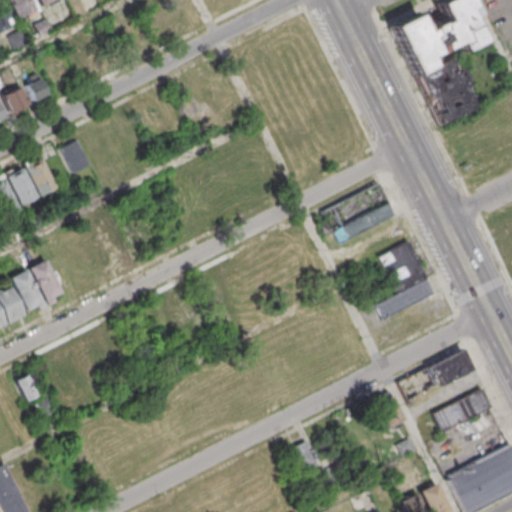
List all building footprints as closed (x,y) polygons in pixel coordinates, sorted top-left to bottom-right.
[(5,0),(15,19),(34,10),(29,1),(29,0),(5,0)] [(435,125),(477,106),(456,60),(434,69),(429,58),(456,45),(459,51),(482,40),(463,0),(438,0),(432,3),(441,21),(420,30),(414,16),(391,27),(435,125)] [(0,30),(10,25),(2,7),(0,8),(0,30)] [(141,17),(152,40),(170,31),(159,8),(141,17)] [(99,67),(85,37),(69,45),(83,75),(99,67)] [(46,94),(36,75),(21,83),(32,102),(46,94)] [(0,94),(9,114),(27,105),(18,86),(0,94)] [(75,139),(58,147),(71,172),(87,164),(75,139)] [(37,158),(21,166),(37,195),(53,187),(37,158)] [(18,167),(2,176),(18,205),(34,197),(18,167)] [(0,215),(14,210),(1,175),(0,175),(0,215)] [(336,243),(329,230),(384,202),(391,214),(336,243)] [(511,223),(495,230),(511,273),(511,223)] [(133,252),(117,226),(101,236),(116,261),(133,252)] [(374,255),(393,293),(424,277),(405,240),(374,255)] [(24,267),(41,258),(58,291),(48,297),(50,300),(43,304),(24,267)] [(22,268),(6,276),(23,309),(33,304),(35,308),(41,305),(22,268)] [(211,305),(223,299),(211,273),(199,279),(211,305)] [(424,277),(431,292),(379,318),(371,304),(393,293),(424,277)] [(9,286),(0,290),(0,308),(7,322),(23,314),(9,286)] [(172,332),(191,322),(177,294),(157,304),(172,332)] [(84,337),(97,368),(116,360),(102,329),(84,337)] [(47,357),(65,388),(78,380),(60,349),(47,357)] [(401,381),(410,401),(473,370),(464,351),(401,381)] [(14,377),(20,399),(39,395),(33,372),(14,377)] [(438,431),(488,408),(480,389),(429,412),(438,431)] [(401,419),(387,391),(367,401),(382,429),(401,419)] [(36,419),(53,411),(47,396),(30,404),(36,419)] [(400,456),(412,449),(407,439),(394,445),(400,456)] [(316,464),(302,440),(285,449),(299,474),(316,464)] [(511,452),(509,446),(443,473),(459,511),(463,511),(511,491),(511,452)] [(0,511),(24,511),(2,468),(0,468),(0,511)] [(446,511),(434,484),(397,501),(402,511),(446,511)]
